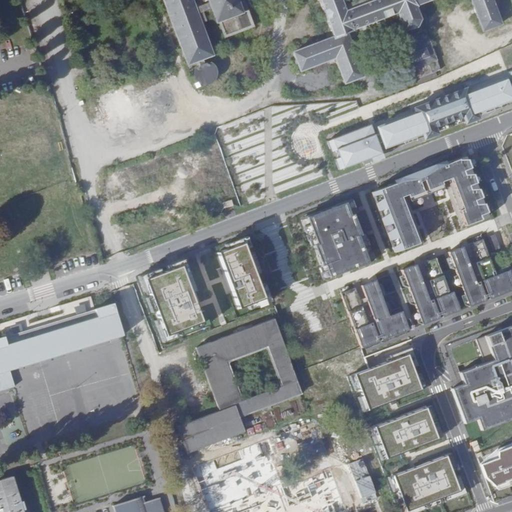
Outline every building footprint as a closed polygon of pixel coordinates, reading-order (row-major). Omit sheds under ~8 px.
[(161,0),(186,65),(196,62),(198,67),(196,70),(195,72),(195,76),(196,78),(197,80),(199,82),(202,83),(204,83),(207,82),(211,80),(213,78),(213,76),(213,74),(213,70),(212,67),(210,66),(209,65),(204,65),(202,59),(212,56),(200,23),(214,18),(216,23),(219,22),(225,37),(252,26),(246,11),(241,13),(236,0),(161,0)] [(246,11),(242,0),(236,0),(241,13),(246,11)] [(415,85),(436,77),(434,72),(439,70),(423,27),(427,20),(423,11),(424,8),(422,3),(431,0),(470,0),(477,17),(476,17),(478,22),(479,22),(482,30),(500,24),(490,0),(350,0),(341,3),(339,0),(317,0),(332,38),(292,52),(299,71),(333,58),(343,84),(361,77),(347,39),(345,33),(390,16),(391,21),(415,85)] [(345,33),(347,39),(353,37),(352,35),(391,21),(390,16),(345,33)] [(436,89),(456,82),(452,72),(432,80),(436,89)] [(464,89),(397,114),(399,119),(375,128),(383,148),(421,134),(423,138),(434,134),(431,128),(462,117),(464,122),(475,118),(473,114),(511,100),(503,79),(466,94),(464,89)] [(369,125),(326,142),(337,170),(380,153),(369,125)] [(464,156),(438,167),(461,226),(487,216),(464,156)] [(420,178),(401,181),(408,201),(442,188),(434,168),(420,178)] [(398,182),(371,193),(394,252),(421,242),(398,182)] [(232,200),(222,203),(223,209),(233,205),(232,200)] [(344,203),(305,218),(328,277),(367,262),(344,203)] [(481,239),(467,245),(488,299),(511,289),(511,280),(508,270),(495,276),(481,239)] [(243,243),(212,255),(234,311),(265,299),(243,243)] [(462,247),(448,253),(469,307),(486,301),(479,282),(476,284),(462,247)] [(434,258),(420,263),(441,318),(458,311),(451,293),(448,294),(434,258)] [(415,266),(401,271),(422,325),(439,319),(432,300),(429,302),(415,266)] [(175,269),(144,281),(165,337),(196,325),(175,269)] [(374,281),(360,286),(381,340),(408,330),(401,312),(388,317),(374,281)] [(352,288),(339,294),(360,348),(377,341),(370,323),(366,325),(352,288)] [(0,390),(14,386),(8,369),(122,335),(112,304),(0,338),(0,390)] [(301,394),(274,319),(195,348),(219,411),(177,427),(188,455),(245,434),(239,417),(301,394)] [(462,382),(450,387),(463,422),(475,418),(479,430),(511,418),(511,411),(510,405),(511,404),(511,324),(474,338),(482,363),(459,371),(462,382)] [(407,354),(353,374),(366,409),(420,388),(407,354)] [(426,406),(372,426),(385,460),(439,440),(426,406)] [(511,441),(499,447),(479,464),(484,478),(499,490),(511,485),(511,441)] [(446,457),(391,478),(404,511),(405,511),(459,492),(446,457)] [(12,476),(0,479),(0,511),(22,511),(22,510),(24,509),(21,502),(20,502),(12,476)] [(141,497),(111,506),(112,511),(162,511),(158,499),(143,503),(141,497)]
